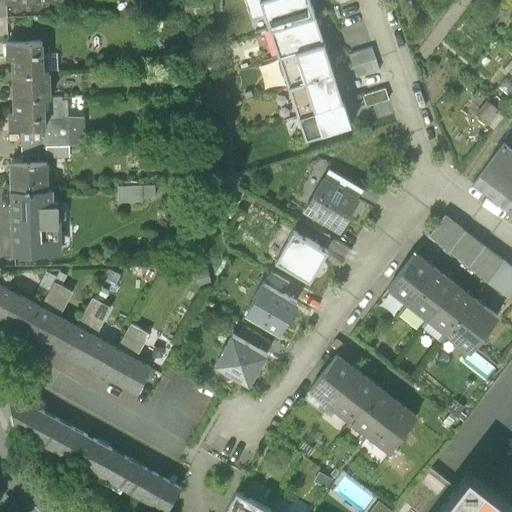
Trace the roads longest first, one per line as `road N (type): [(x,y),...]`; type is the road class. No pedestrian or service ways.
road 1 (residential): [(374,0),(429,177)]
road 2 (residential): [(429,177),(327,323)]
road 3 (residential): [(327,323),(262,417),(248,410)]
